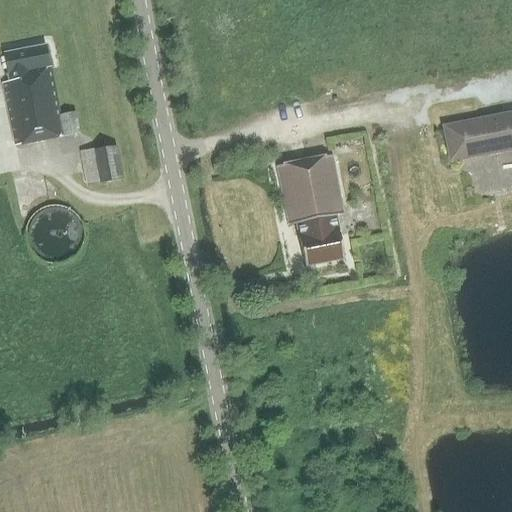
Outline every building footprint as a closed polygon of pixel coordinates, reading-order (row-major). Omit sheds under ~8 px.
[(15,146),(78,133),(74,113),(59,116),(50,68),(49,68),(45,46),(3,55),(8,82),(2,83),(15,146)] [(511,115),(444,129),(450,161),(511,149),(511,115)] [(79,151),(86,185),(122,178),(116,144),(79,151)] [(304,268),(343,260),(335,217),(343,215),(331,156),(276,167),(288,226),(295,225),(304,268)] [(81,245),(83,235),(81,225),(76,216),(68,209),(59,206),(48,206),(39,209),(31,216),(26,225),(24,235),(26,245),(31,253),(39,260),(48,263),(59,263),(68,260),(76,253),(81,245)]
